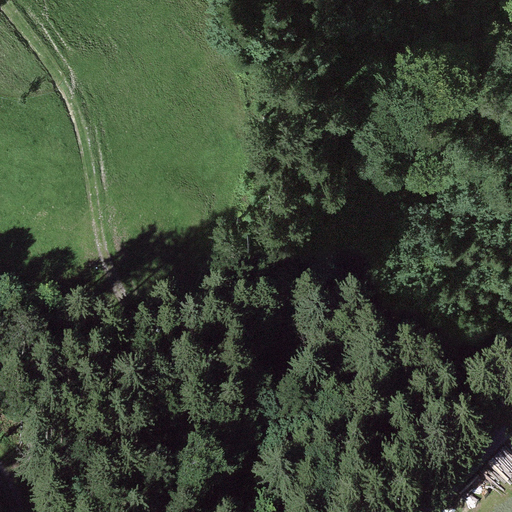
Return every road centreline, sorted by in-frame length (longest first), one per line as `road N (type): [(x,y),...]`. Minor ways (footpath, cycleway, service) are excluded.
road 1 (track): [(511,423),(429,511),(3,511),(0,479)]
road 2 (track): [(173,511),(163,389),(102,247),(73,103),(1,0)]
